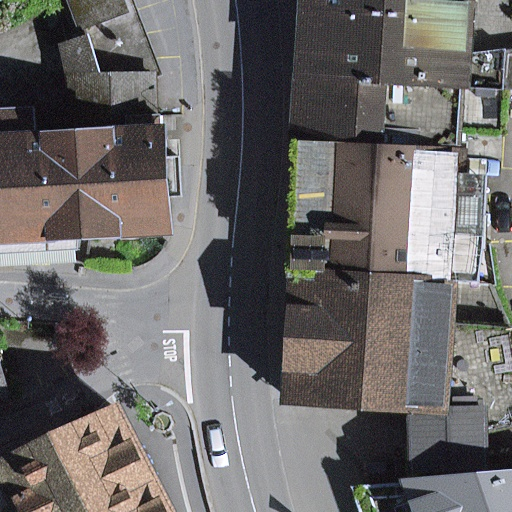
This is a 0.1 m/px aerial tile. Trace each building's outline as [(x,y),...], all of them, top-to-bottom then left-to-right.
[(126,11),(121,0),(75,0),(85,26),(126,11)] [(511,89),(511,0),(313,0),(312,12),(309,74),(510,88),(510,89),(511,89)] [(74,79),(75,119),(132,118),(155,117),(150,62),(98,62),(90,39),(69,46),(74,79)] [(463,132),(505,135),(510,89),(510,88),(309,74),(303,150),(462,158),(463,132)] [(0,253),(77,249),(77,236),(90,235),(84,136),(38,139),(36,112),(2,113),(9,229),(0,229),(0,253)] [(84,136),(90,235),(172,231),(170,199),(167,157),(165,131),(162,117),(155,117),(132,118),(133,134),(84,136)] [(481,197),(459,196),(461,160),(462,158),(303,150),(298,273),(494,285),(496,285),(490,247),(485,247),(486,217),(480,216),(481,197)] [(181,156),(167,157),(170,199),(184,198),(182,177),(181,156)] [(480,216),(486,217),(489,161),(461,160),(459,196),(481,197),(480,216)] [(511,425),(511,330),(511,331),(494,285),(298,273),(290,402),(416,409),(418,473),(487,468),(485,431),(511,425)] [(0,398),(9,396),(0,356),(0,398)] [(170,511),(120,415),(8,466),(0,468),(0,505),(4,511),(170,511)] [(511,511),(511,478),(369,489),(376,511),(511,511)] [(376,511),(369,489),(356,493),(362,511),(376,511)]
